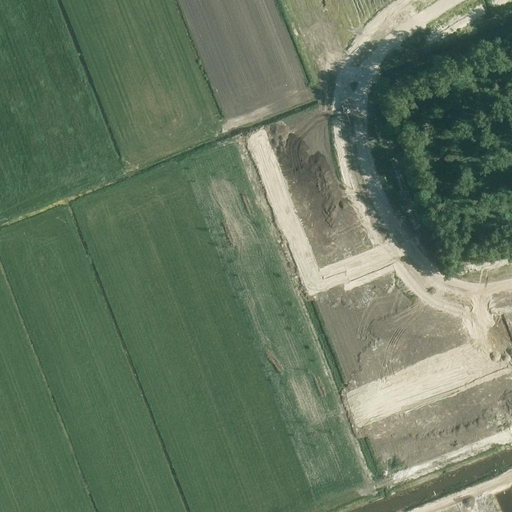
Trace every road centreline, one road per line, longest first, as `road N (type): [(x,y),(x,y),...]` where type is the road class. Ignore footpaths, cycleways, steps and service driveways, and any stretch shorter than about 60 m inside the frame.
road 1 (residential): [(469,287),(496,358),(373,403)]
road 2 (residential): [(369,72),(361,106),(365,164),(405,244)]
